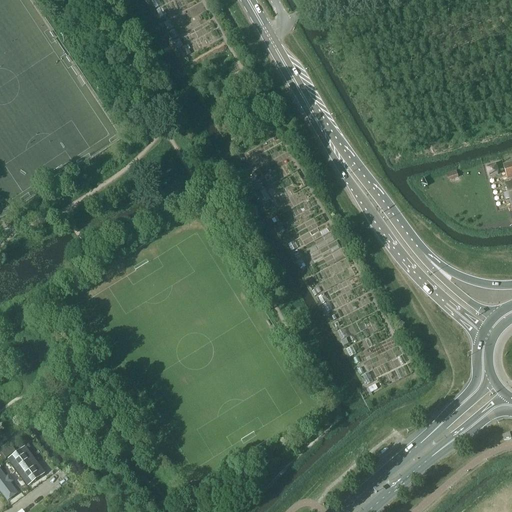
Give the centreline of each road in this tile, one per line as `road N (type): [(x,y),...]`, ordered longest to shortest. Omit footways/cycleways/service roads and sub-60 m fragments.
road 1 (secondary): [(323,134),(386,240),(455,311)]
road 2 (secondary): [(456,408),(342,511)]
road 3 (secondary): [(415,250),(323,134)]
